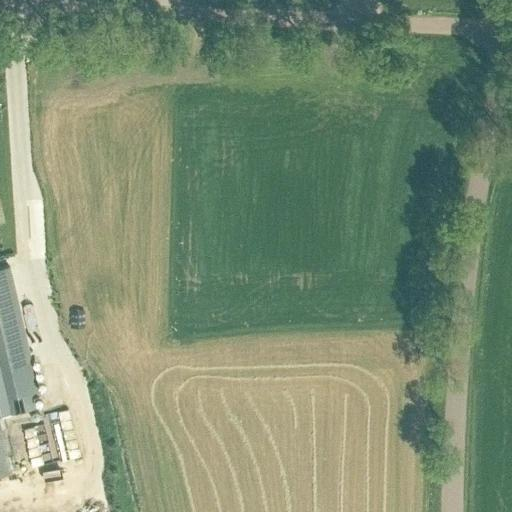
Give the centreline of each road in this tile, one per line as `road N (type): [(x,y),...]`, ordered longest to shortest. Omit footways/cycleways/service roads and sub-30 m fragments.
road 1 (unclassified): [(507,27),(0,6)]
road 2 (tertiary): [(451,511),(465,272),(507,27)]
